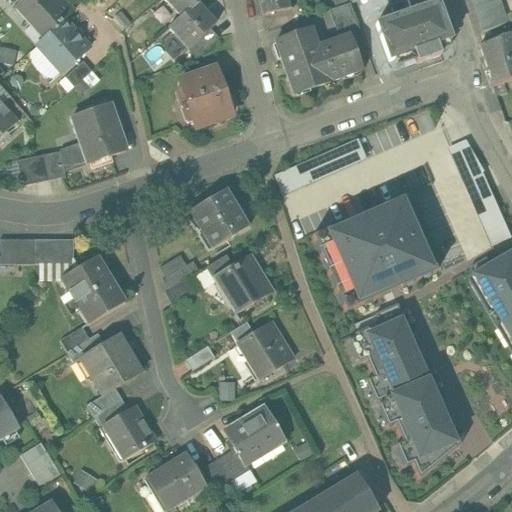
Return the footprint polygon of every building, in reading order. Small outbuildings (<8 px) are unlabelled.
[(62,0),(26,0),(16,9),(17,10),(21,7),(36,25),(39,23),(48,33),(43,38),(44,39),(65,20),(74,13),(62,0)] [(201,0),(165,0),(181,18),(198,3),(201,0)] [(290,0),(260,0),(263,14),(292,8),(290,0)] [(408,0),(413,12),(377,25),(390,61),(421,50),(421,51),(432,47),(432,46),(450,40),(435,0),(408,0)] [(471,0),(484,32),(508,24),(499,0),(471,0)] [(181,18),(169,29),(188,50),(211,29),(217,24),(198,3),(181,18)] [(350,4),(329,11),(339,39),(348,36),(355,56),(367,52),(350,4)] [(44,39),(36,46),(62,75),(91,49),(65,20),(44,39)] [(211,29),(188,50),(196,59),(219,38),(211,29)] [(312,29),(275,42),(293,96),(361,72),(355,56),(348,36),(339,39),(318,47),(312,29)] [(511,35),(479,47),(493,88),(511,81),(511,35)] [(83,62),(65,78),(73,88),(91,72),(83,62)] [(216,70),(178,83),(194,129),(232,116),(216,70)] [(0,139),(17,124),(0,105),(0,139)] [(109,106),(71,119),(81,146),(59,153),(64,172),(87,164),(88,166),(126,153),(109,106)] [(59,153),(44,156),(49,182),(65,178),(64,172),(59,153)] [(44,156),(32,159),(37,184),(49,182),(44,156)] [(32,159),(16,162),(22,188),(37,184),(32,159)] [(279,199),(297,236),(331,220),(324,206),(298,218),(292,206),(320,193),(315,182),(279,199)] [(226,190),(188,214),(189,215),(191,213),(202,230),(196,233),(197,234),(202,231),(213,248),(210,250),(211,251),(249,228),(226,190)] [(403,198),(311,238),(344,313),(436,273),(403,198)] [(38,241),(0,240),(0,265),(38,266),(38,241)] [(74,241),(38,241),(38,266),(73,266),(74,241)] [(511,254),(469,280),(498,329),(511,320),(511,254)] [(180,256),(159,269),(166,279),(186,266),(180,256)] [(272,293),(250,256),(233,267),(226,256),(206,268),(235,316),(272,293)] [(126,303),(98,257),(60,281),(88,326),(126,303)] [(166,279),(162,281),(168,291),(187,280),(199,273),(193,262),(186,266),(166,279)] [(168,291),(165,294),(173,307),(195,293),(187,280),(168,291)] [(354,336),(383,402),(430,381),(397,306),(375,316),(379,325),(354,336)] [(511,320),(498,329),(511,352),(511,320)] [(270,324),(253,334),(247,323),(230,333),(260,381),(293,361),(270,324)] [(82,328),(60,341),(67,353),(89,339),(82,328)] [(140,374),(117,336),(95,349),(80,359),(81,360),(103,397),(115,390),(140,374)] [(89,339),(67,353),(73,364),(81,360),(80,359),(95,349),(89,339)] [(207,347),(185,361),(192,371),(214,358),(207,347)] [(430,381),(383,402),(418,482),(459,447),(430,381)] [(103,397),(86,407),(93,417),(121,400),(115,390),(103,397)] [(0,440),(3,439),(6,443),(16,437),(13,433),(18,430),(0,400),(0,440)] [(121,400),(93,417),(100,429),(103,426),(128,411),(121,400)] [(154,443),(133,408),(128,411),(103,426),(124,461),(154,443)] [(283,444),(262,409),(223,432),(234,450),(245,467),(246,466),(283,444)] [(40,444),(20,457),(38,487),(59,474),(40,444)] [(245,467),(234,450),(216,461),(229,482),(230,483),(249,471),(246,466),(245,467)] [(185,454),(144,479),(164,511),(168,511),(205,489),(206,489),(197,473),(185,454)] [(216,461),(197,473),(206,489),(205,489),(208,494),(229,482),(216,461)] [(306,508),(308,511),(376,511),(356,478),(306,508)] [(36,511),(55,511),(51,503),(36,511)]
